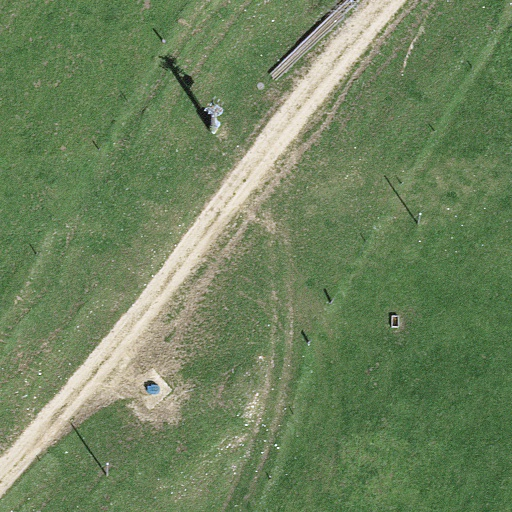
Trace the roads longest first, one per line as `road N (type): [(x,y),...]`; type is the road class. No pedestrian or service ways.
road 1 (track): [(0,474),(384,0)]
road 2 (track): [(225,511),(276,410),(281,124)]
